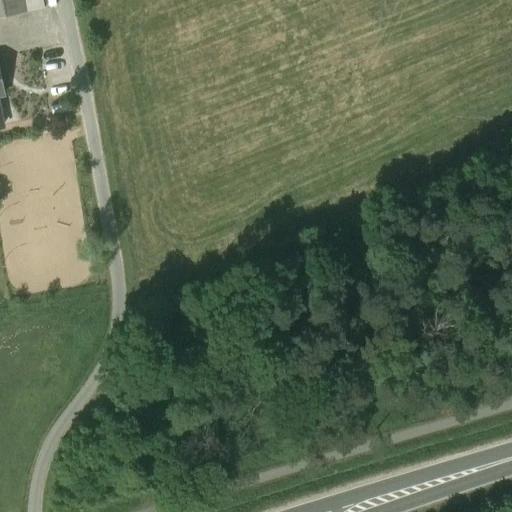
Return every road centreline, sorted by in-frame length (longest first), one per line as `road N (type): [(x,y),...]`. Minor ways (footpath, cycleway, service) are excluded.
road 1 (unclassified): [(70,0),(123,289),(107,364),(61,435),(38,511)]
road 2 (secondary): [(343,511),(511,460)]
